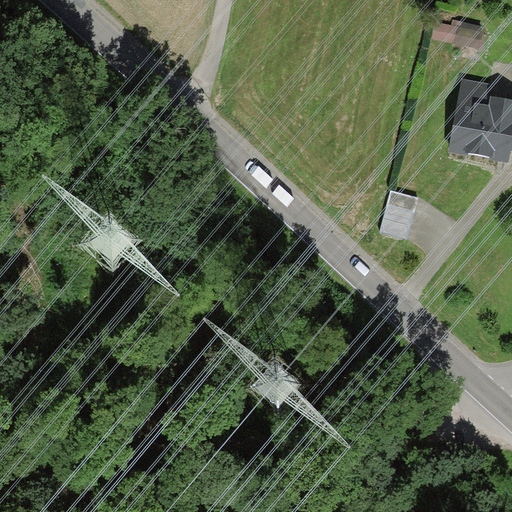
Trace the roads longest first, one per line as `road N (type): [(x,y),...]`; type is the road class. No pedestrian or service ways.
road 1 (secondary): [(492,398),(235,149),(67,0)]
road 2 (track): [(0,472),(374,441),(441,430),(492,398)]
road 3 (unknown): [(382,291),(511,161)]
